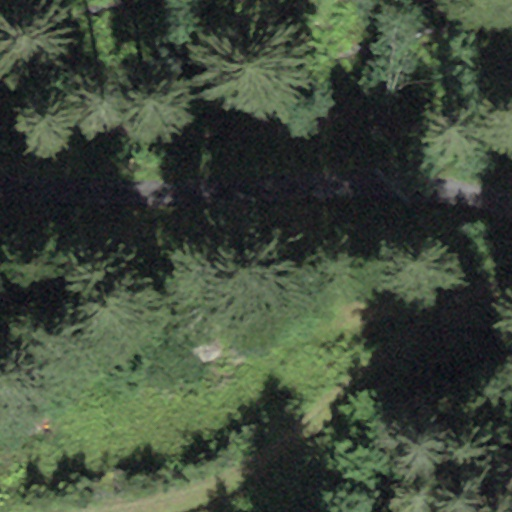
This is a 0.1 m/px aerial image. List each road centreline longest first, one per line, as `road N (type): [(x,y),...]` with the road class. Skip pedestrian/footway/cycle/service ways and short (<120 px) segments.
road 1 (unclassified): [(0,185),(321,186),(466,192),(511,202)]
road 2 (track): [(511,285),(372,365),(243,473),(184,500),(110,511)]
